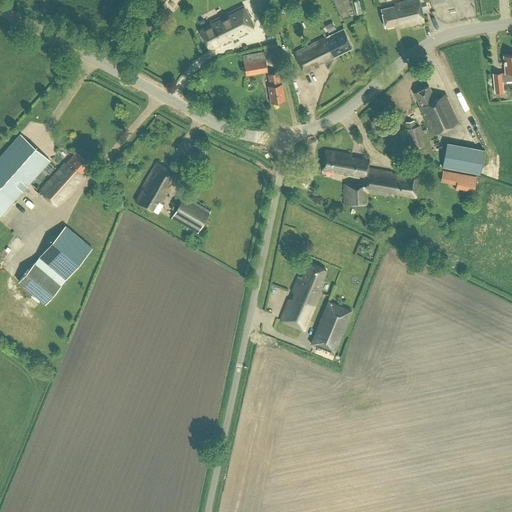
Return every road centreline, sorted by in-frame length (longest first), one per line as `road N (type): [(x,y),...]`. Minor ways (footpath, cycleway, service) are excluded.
road 1 (unclassified): [(207,511),(285,141)]
road 2 (tertiary): [(285,141),(234,132),(0,9)]
road 3 (tertiary): [(285,141),(343,110),(427,43),(511,24)]
